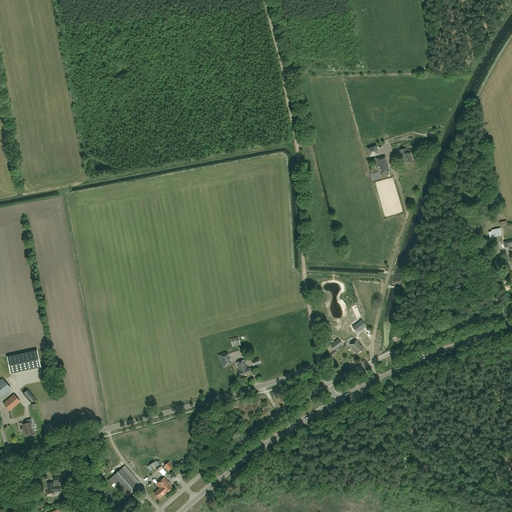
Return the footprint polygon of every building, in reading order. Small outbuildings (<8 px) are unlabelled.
[(401,160),(403,160),(405,164),(412,161),(409,152),(407,153),(406,149),(398,151),(401,160)] [(376,158),(377,163),(381,175),(390,173),(386,156),(376,158)] [(505,248),(509,247),(508,245),(511,244),(511,239),(503,242),(505,248)] [(361,320),(352,327),(357,333),(366,326),(361,320)] [(334,342),(333,338),(331,336),(328,337),(329,340),(326,341),(327,344),(334,342)] [(342,344),(338,339),(330,345),(334,350),(342,344)] [(363,349),(363,348),(361,345),(360,346),(356,340),(350,345),(353,349),(353,350),(356,354),(363,349)] [(0,375),(40,367),(36,350),(0,358),(0,375)] [(231,363),(227,351),(218,355),(223,369),(231,366),(230,363),(231,363)] [(250,373),(250,372),(251,372),(251,370),(251,369),(249,368),(248,369),(247,366),(246,367),(244,360),(236,363),(239,371),(238,371),(240,377),(250,373)] [(0,384),(0,398),(1,400),(13,389),(4,380),(0,384)] [(36,399),(28,389),(23,394),(31,403),(36,399)] [(14,395),(7,401),(12,407),(19,401),(14,395)] [(33,433),(31,425),(32,424),(31,419),(26,420),(26,423),(22,424),(23,429),(24,429),(26,435),(33,433)] [(147,467),(150,471),(159,465),(156,461),(154,462),(147,467)] [(164,466),(167,469),(168,471),(170,470),(173,467),(169,462),(164,466)] [(122,468),(113,476),(128,493),(136,485),(122,468)] [(54,483),(47,483),(47,490),(46,490),(46,494),(54,493),(54,492),(60,492),(60,486),(60,482),(61,482),(61,477),(53,478),(54,483)] [(162,491),(165,494),(164,494),(165,495),(173,488),(164,477),(159,482),(165,488),(162,491)] [(165,488),(159,482),(156,484),(159,488),(154,493),(159,499),(164,494),(165,494),(162,491),(165,488)] [(139,506),(141,505),(145,501),(141,497),(135,502),(139,506)]
